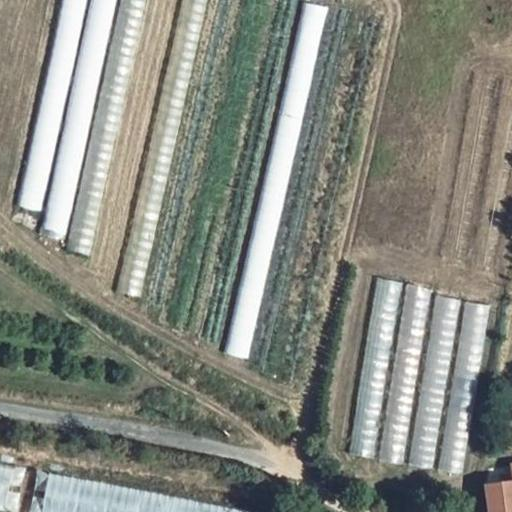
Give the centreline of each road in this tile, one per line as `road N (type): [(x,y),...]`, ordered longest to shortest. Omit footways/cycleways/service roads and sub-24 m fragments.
road 1 (unclassified): [(352,511),(260,459),(0,412)]
road 2 (track): [(260,459),(180,383),(0,261)]
